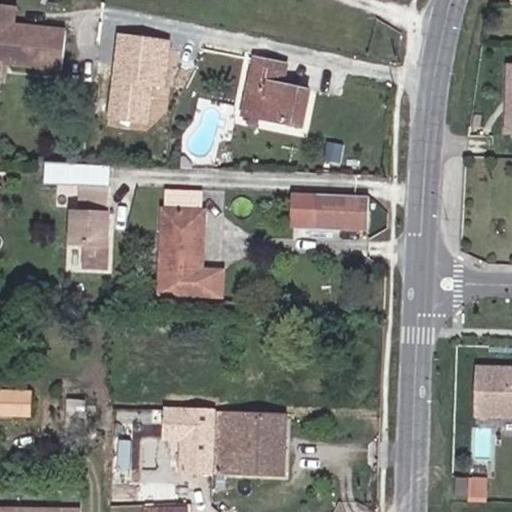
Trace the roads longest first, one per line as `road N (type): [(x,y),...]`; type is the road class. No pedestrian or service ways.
road 1 (secondary): [(422,279),(432,107),(451,0)]
road 2 (secondary): [(411,511),(422,279)]
